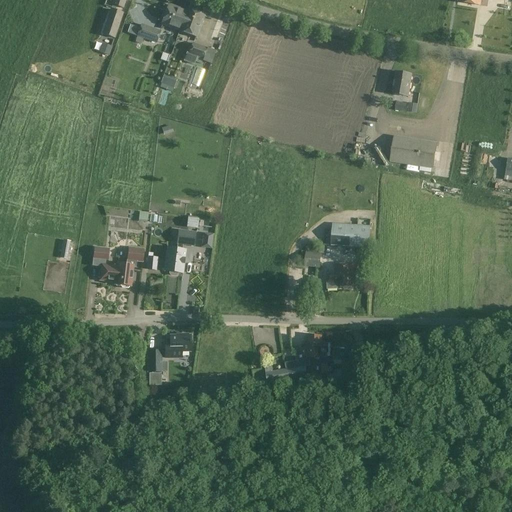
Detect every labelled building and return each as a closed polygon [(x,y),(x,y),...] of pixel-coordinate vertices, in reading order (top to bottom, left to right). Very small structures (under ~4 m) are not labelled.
[(125,0),(113,0),(111,5),(123,9),(125,0)] [(161,25),(179,31),(186,12),(168,6),(161,25)] [(111,9),(109,16),(103,36),(114,39),(122,13),(111,9)] [(186,12),(179,31),(179,32),(196,37),(203,16),(187,10),(186,12)] [(160,32),(142,25),(137,37),(138,38),(136,42),(142,45),(144,39),(156,44),(160,32)] [(207,49),(193,43),(188,54),(187,53),(183,62),(194,66),(195,62),(201,65),(207,49)] [(102,44),(99,53),(109,56),(112,47),(102,44)] [(411,75),(396,73),(393,95),(407,98),(411,75)] [(396,102),(395,110),(407,112),(408,104),(396,102)] [(436,147),(394,140),(390,163),(432,170),(436,147)] [(136,206),(135,214),(145,215),(145,207),(136,206)] [(198,220),(188,218),(186,228),(197,229),(198,220)] [(369,250),(370,227),(332,224),(331,247),(369,250)] [(179,231),(176,252),(168,250),(165,272),(182,275),(185,253),(182,252),(183,246),(194,247),(196,233),(179,231)] [(127,260),(141,261),(143,249),(129,248),(127,260)] [(92,260),(106,262),(108,251),(94,249),(92,260)] [(157,271),(158,258),(153,258),(153,254),(148,253),(147,270),(157,271)] [(305,268),(320,269),(321,255),(306,254),(305,268)] [(117,265),(116,268),(101,266),(100,274),(98,273),(97,279),(99,279),(99,282),(115,283),(114,286),(120,286),(120,287),(121,289),(126,289),(128,288),(128,287),(130,287),(132,267),(117,265)] [(328,289),(337,288),(355,288),(355,265),(335,265),(335,275),(328,275),(328,289)] [(318,281),(308,280),(307,287),(318,288),(318,281)] [(450,329),(436,329),(436,340),(451,339),(450,329)] [(165,343),(165,358),(182,357),(182,351),(190,351),(190,342),(191,342),(191,340),(190,340),(190,335),(187,335),(186,334),(182,334),(181,335),(170,335),(170,343),(165,343)] [(328,355),(328,343),(321,343),(321,337),(308,337),(308,346),(305,346),(304,350),(294,351),(297,368),(305,367),(306,358),(320,359),(320,357),(327,357),(327,355),(328,355)] [(381,348),(383,356),(393,354),(391,346),(381,348)] [(149,351),(149,372),(161,372),(161,371),(166,371),(166,362),(161,362),(161,351),(149,351)] [(273,372),(271,364),(264,365),(268,384),(307,377),(305,367),(297,368),(273,372)] [(253,381),(235,384),(236,392),(254,390),(253,381)]
